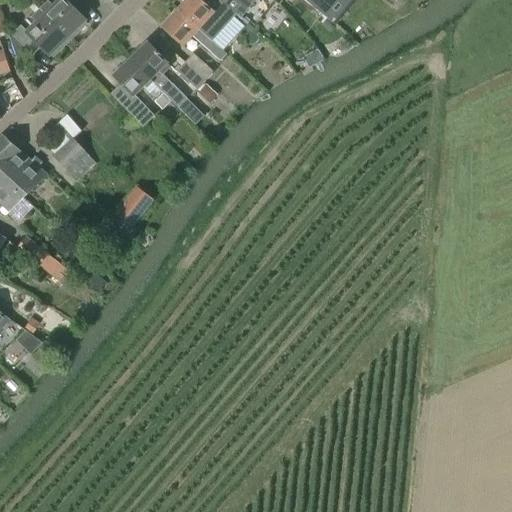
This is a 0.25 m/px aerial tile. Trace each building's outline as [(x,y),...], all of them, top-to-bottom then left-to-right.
[(77,28),(80,31),(88,23),(85,20),(87,19),(77,9),(85,1),(84,0),(58,0),(53,6),(48,1),(40,8),(68,37),(77,28)] [(202,0),(186,0),(178,9),(205,33),(212,40),(215,43),(223,34),(238,16),(218,0),(202,0)] [(218,0),(238,16),(238,15),(241,17),(254,0),(218,0)] [(305,0),(326,17),(340,0),(305,0)] [(13,33),(32,54),(41,45),(50,54),(52,53),(54,56),(63,48),(60,45),(68,37),(40,8),(31,17),(36,22),(28,30),(22,24),(13,33)] [(178,9),(162,26),(183,46),(192,36),(202,45),(220,61),(227,54),(215,43),(212,40),(205,33),(178,9)] [(171,67),(168,64),(169,63),(148,41),(131,58),(180,108),(188,99),(173,84),(163,75),(171,67)] [(193,54),(185,63),(206,81),(214,72),(193,54)] [(114,74),(123,83),(111,94),(130,114),(143,128),(155,116),(135,95),(145,85),(148,88),(153,83),(163,93),(154,101),(163,110),(172,101),(179,108),(180,108),(131,58),(114,74)] [(6,60),(0,61),(0,73),(10,71),(6,60)] [(198,91),(206,81),(185,63),(177,72),(198,91)] [(218,95),(207,85),(198,93),(210,104),(218,95)] [(48,174),(3,135),(0,137),(0,176),(24,198),(48,174)] [(77,181),(88,172),(97,164),(73,138),(54,156),(77,181)] [(0,202),(10,211),(24,198),(0,176),(0,202)] [(146,192),(137,186),(116,214),(133,227),(155,199),(146,192)] [(16,248),(39,266),(48,254),(27,236),(16,248)] [(48,254),(39,266),(54,279),(64,267),(49,253),(48,254)] [(108,282),(88,267),(80,277),(100,293),(108,282)] [(0,329),(9,320),(0,313),(0,329)] [(22,329),(25,332),(30,335),(38,324),(30,319),(22,329)]
